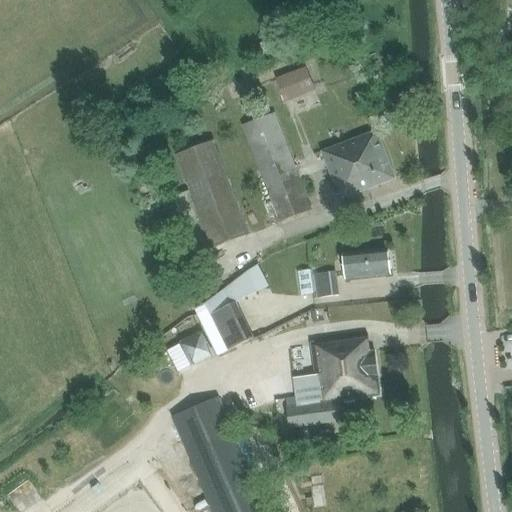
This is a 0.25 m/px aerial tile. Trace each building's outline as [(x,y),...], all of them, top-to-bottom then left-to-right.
[(285,104),(315,91),(306,68),(275,80),(285,104)] [(276,114),(242,126),(268,196),(277,218),(279,224),(313,211),(309,199),(301,178),(276,114)] [(337,185),(343,199),(395,179),(378,132),(321,153),(334,186),(337,185)] [(176,155),(207,241),(211,250),(250,235),(215,141),(176,155)] [(343,254),(345,278),(390,274),(388,249),(343,254)] [(254,338),(237,302),(258,292),(248,273),(196,311),(218,356),(229,351),(254,338)] [(340,296),(337,273),(313,276),(316,299),(340,296)] [(181,334),(172,342),(185,359),(195,352),(181,334)] [(296,397),(286,398),(287,407),(290,428),(341,421),(338,401),(381,396),(375,351),(370,351),(368,335),(311,343),(316,377),(294,380),(296,397)] [(127,420),(143,405),(121,381),(105,396),(127,420)] [(266,511),(218,398),(173,417),(213,511),(266,511)]
